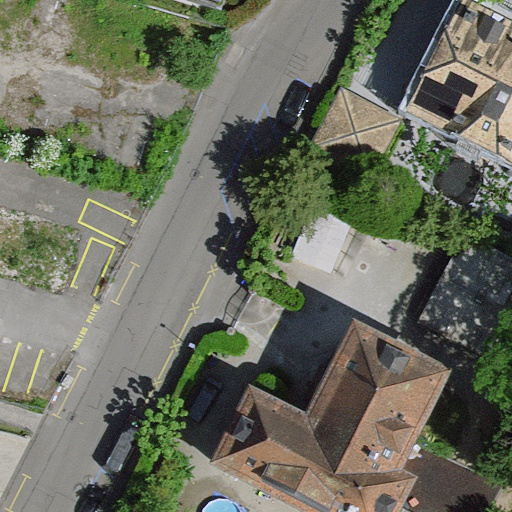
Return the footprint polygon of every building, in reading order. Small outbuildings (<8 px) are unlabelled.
[(511,39),(472,20),(425,113),(511,156),(511,39)] [(344,94),(314,151),(371,181),(401,124),(344,94)] [(349,205),(325,195),(311,228),(336,237),(349,205)] [(511,263),(471,242),(429,322),(505,362),(511,348),(511,308),(501,303),(511,282),(511,263)] [(395,478),(444,380),(359,339),(312,431),(256,403),(222,468),(308,511),(399,511),(412,486),(395,478)]
